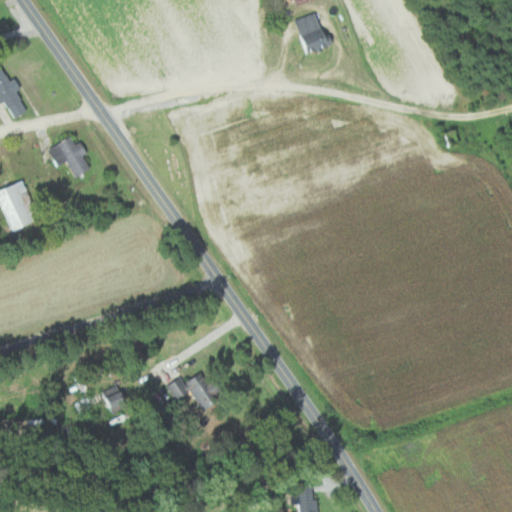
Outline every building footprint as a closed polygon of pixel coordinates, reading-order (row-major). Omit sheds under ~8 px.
[(333,45),(320,11),(298,19),(311,53),(333,45)] [(17,118),(31,110),(19,91),(23,89),(16,77),(12,80),(3,66),(0,68),(0,104),(7,101),(17,118)] [(93,168),(86,155),(91,152),(83,140),(79,143),(74,135),(51,148),(61,165),(69,161),(79,177),(93,168)] [(0,195),(17,231),(44,218),(25,180),(0,191),(0,195)] [(183,376),(169,384),(178,401),(193,392),(205,412),(224,400),(206,370),(187,382),(183,376)] [(103,391),(113,414),(131,406),(121,383),(103,391)] [(318,511),(318,492),(301,493),(301,511),(318,511)]
